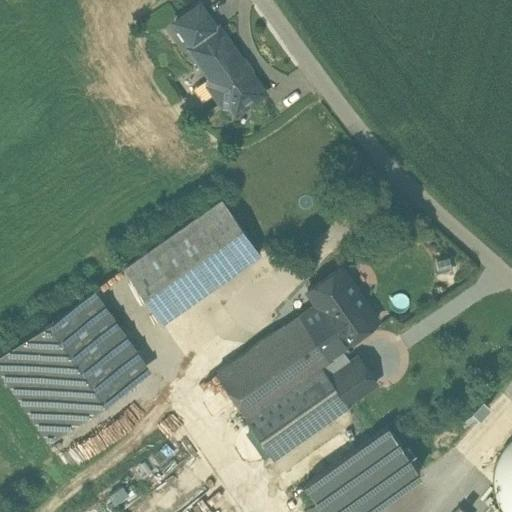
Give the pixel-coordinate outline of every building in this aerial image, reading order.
[(216,25),(199,2),(174,19),(191,43),(216,25)] [(264,90),(218,24),(216,25),(191,43),(189,44),(209,73),(207,82),(222,103),(230,104),(242,96),(247,103),(264,90)] [(204,105),(177,71),(163,82),(190,117),(204,105)] [(260,253),(221,197),(122,266),(162,321),(260,253)] [(377,318),(340,265),(307,289),(316,301),(344,341),(346,340),(377,318)] [(134,380),(77,298),(18,340),(75,421),(134,380)] [(316,301),(216,371),(248,416),(349,345),(346,340),(344,341),(316,301)] [(75,421),(18,340),(0,352),(0,369),(49,440),(75,421)] [(349,345),(248,416),(285,470),(344,430),(377,407),(364,388),(381,376),(363,350),(356,354),(349,345)] [(66,459),(137,408),(129,398),(58,448),(66,459)] [(377,407),(344,430),(355,446),(303,482),(323,511),(357,511),(419,469),(377,407)] [(185,457),(117,511),(180,511),(209,489),(185,457)] [(478,511),(484,505),(476,497),(464,510),(455,502),(446,511),(478,511)]
